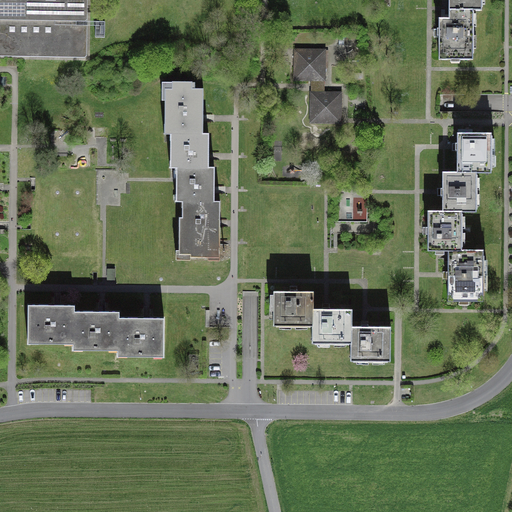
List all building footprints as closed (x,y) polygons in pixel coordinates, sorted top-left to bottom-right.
[(0,0),(0,57),(89,60),(89,0),(0,0)] [(450,0),(450,20),(440,20),(440,61),(474,61),(475,36),(475,11),(482,11),(482,0),(450,0)] [(292,82),(314,82),(314,88),(314,93),(310,93),(310,125),(342,125),(342,93),(322,93),(322,88),(322,82),(325,82),(325,49),(292,49),(292,82)] [(178,203),(184,203),(183,220),(180,220),(179,253),(177,253),(176,262),(192,262),(192,258),(220,259),(221,227),(221,204),(216,203),(216,193),(217,169),(210,169),(210,158),(210,135),(203,134),(203,120),(204,89),(194,89),(194,83),(162,82),(162,100),(167,100),(166,135),(172,135),(171,169),(178,169),(178,203)] [(483,250),(462,250),(462,213),(478,213),(478,173),(492,173),(492,133),(457,133),(457,146),(457,173),(443,173),(443,194),(443,213),(428,213),(428,231),(428,251),(449,251),(449,270),(449,277),(449,279),(450,300),(484,300),(483,250)] [(365,326),(353,326),(353,309),(326,309),(314,309),(314,291),(292,291),(274,290),(273,325),(313,326),(313,343),(353,343),(352,361),(390,362),(390,327),(365,326)] [(147,318),(122,318),(122,312),(102,312),(76,312),(76,305),(59,305),(29,305),(29,344),(74,344),(74,350),(120,350),(120,358),(166,358),(167,319),(147,318)] [(112,398),(111,385),(96,386),(97,398),(112,398)]
